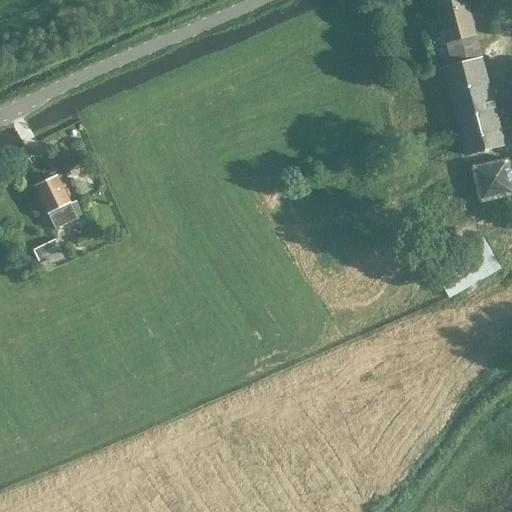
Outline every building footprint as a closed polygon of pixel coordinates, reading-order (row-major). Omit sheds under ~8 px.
[(506,147),(482,58),(466,0),(455,0),(436,5),(453,66),(442,69),(466,158),(506,147)] [(511,171),(508,157),(472,168),(483,203),(511,194),(511,171)] [(71,204),(58,177),(36,188),(57,230),(78,219),(77,217),(71,204)] [(83,215),(76,202),(71,204),(77,217),(83,215)] [(435,268),(451,298),(503,269),(487,239),(435,268)] [(60,251),(56,241),(34,251),(41,261),(60,251)]
